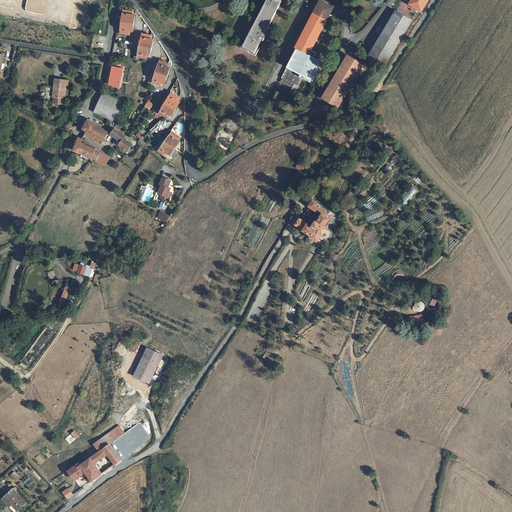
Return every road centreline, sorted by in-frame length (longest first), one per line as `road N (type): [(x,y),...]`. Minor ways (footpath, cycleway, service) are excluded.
road 1 (unclassified): [(64,511),(154,451),(234,330),(306,193),(349,145),(363,114)]
road 2 (unclassified): [(117,4),(145,11),(155,23),(189,94),(187,159),(194,175),(263,138),(363,114)]
road 3 (unclassified): [(117,4),(105,74),(21,242)]
road 4 (unclassified): [(363,114),(434,0)]
